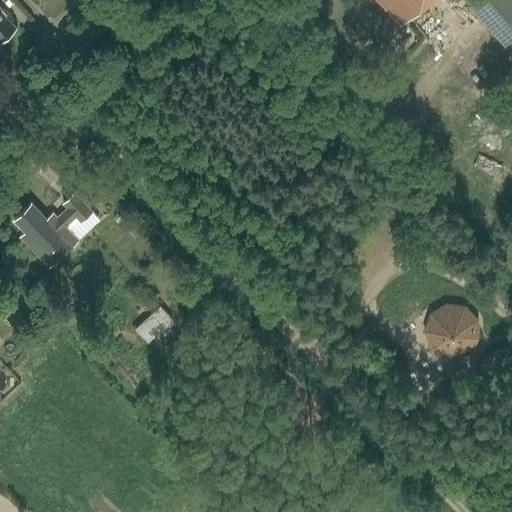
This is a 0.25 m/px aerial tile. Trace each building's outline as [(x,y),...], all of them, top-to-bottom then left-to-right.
[(377,0),(401,26),(429,0),(377,0)] [(511,42),(511,0),(474,0),(473,1),(511,42)] [(0,41),(5,37),(7,37),(8,36),(10,35),(12,34),(13,33),(14,32),(14,30),(15,29),(15,28),(16,27),(5,14),(6,13),(0,6),(0,41)] [(87,228),(98,218),(93,212),(74,192),(63,203),(68,208),(57,218),(53,213),(47,218),(31,202),(14,219),(25,231),(20,236),(49,267),(79,240),(66,226),(76,217),(82,222),(87,228)] [(466,303),(445,300),(427,312),(422,331),(430,350),(448,359),(468,355),(470,354),(474,356),(474,357),(474,358),(474,359),(474,361),(474,362),(475,363),(475,364),(475,365),(476,367),(476,368),(477,369),(478,370),(479,371),(480,371),(481,372),(482,373),(483,374),(484,374),(485,375),(486,375),(487,375),(489,376),(490,376),(491,376),(492,376),(494,375),(495,375),(496,375),(497,374),(498,374),(499,373),(500,372),(501,372),(502,371),(503,370),(504,369),(505,368),(505,367),(505,366),(506,365),(506,364),(507,363),(507,362),(507,361),(508,359),(508,358),(508,357),(507,356),(507,354),(507,353),(506,352),(506,351),(505,350),(505,349),(504,348),(503,347),(502,346),(501,345),(500,345),(499,344),(498,344),(497,343),(496,343),(494,342),(493,342),(492,342),(491,342),(489,342),(481,336),(480,319),(466,303)] [(40,329),(49,320),(36,306),(26,315),(40,329)]
